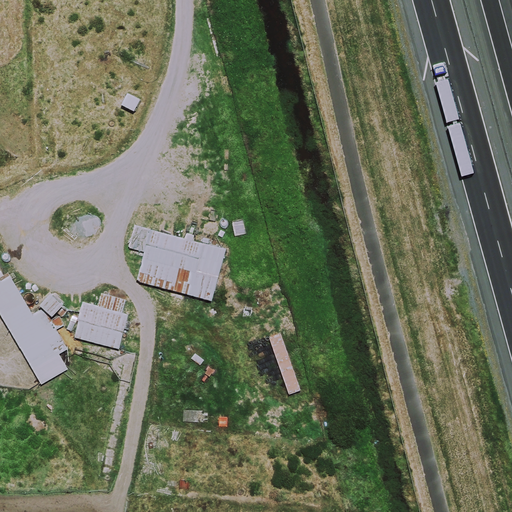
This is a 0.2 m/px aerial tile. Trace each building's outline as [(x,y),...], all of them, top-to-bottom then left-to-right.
[(143,93),(129,82),(119,95),(132,106),(143,93)] [(228,250),(136,225),(130,248),(147,253),(139,281),(214,301),(228,250)] [(46,330),(14,275),(8,278),(3,269),(0,270),(0,312),(43,386),(70,371),(61,356),(69,350),(54,325),(46,330)] [(50,291),(40,303),(56,316),(66,303),(50,291)] [(122,351),(133,315),(125,313),(129,300),(102,292),(98,305),(87,302),(76,338),(122,351)] [(35,411),(22,422),(37,439),(50,428),(35,411)]
